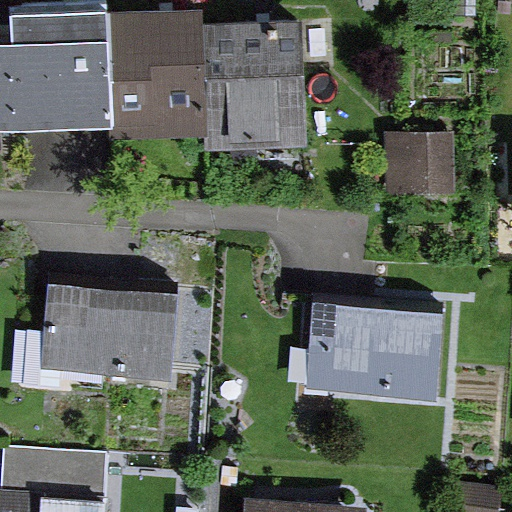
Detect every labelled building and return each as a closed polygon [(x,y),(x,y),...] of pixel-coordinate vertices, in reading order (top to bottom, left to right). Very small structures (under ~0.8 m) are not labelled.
[(0,116),(113,110),(107,9),(106,0),(38,0),(15,1),(17,29),(0,29),(0,116)] [(201,3),(107,9),(113,110),(114,125),(208,119),(202,21),(201,3)] [(202,21),(208,119),(209,137),(303,131),(297,16),(202,21)] [(446,141),(392,141),(392,197),(445,198),(446,141)] [(168,288),(56,280),(51,357),(163,365),(168,288)] [(437,306),(319,298),(314,375),(432,382),(437,306)] [(97,511),(99,492),(4,486),(2,511),(97,511)] [(353,511),(354,506),(253,500),(252,511),(353,511)]
